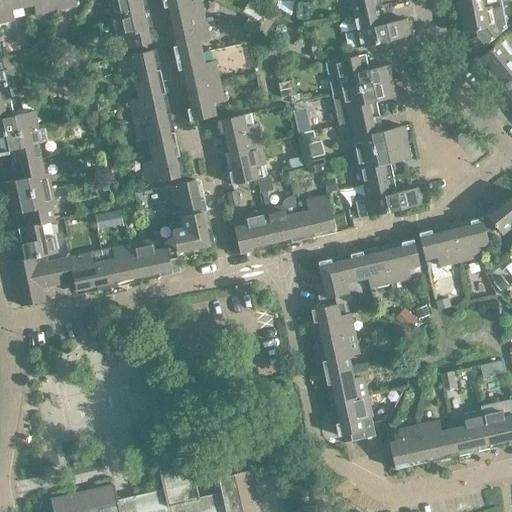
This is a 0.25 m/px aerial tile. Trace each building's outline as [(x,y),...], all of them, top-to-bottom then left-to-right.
[(0,0),(0,22),(15,19),(12,8),(23,6),(21,0),(0,0)] [(21,0),(23,6),(34,3),(36,14),(57,9),(54,0),(21,0)] [(54,0),(57,9),(77,5),(76,0),(54,0)] [(107,0),(111,17),(143,10),(140,0),(107,0)] [(191,0),(164,0),(166,7),(171,6),(175,26),(207,20),(202,0),(192,0),(191,0)] [(352,0),(355,15),(383,9),(381,0),(348,0),(348,1),(352,0)] [(505,28),(499,0),(460,0),(456,1),(462,32),(463,32),(465,41),(474,53),(505,28)] [(387,24),(383,9),(355,15),(358,30),(355,31),(359,47),(412,35),(408,19),(387,24)] [(143,10),(111,17),(116,37),(126,35),(128,47),(154,41),(152,28),(147,29),(143,10)] [(207,20),(175,26),(178,45),(174,46),(176,58),(203,53),(201,40),(211,39),(207,20)] [(481,65),(498,85),(511,73),(511,48),(505,39),(477,60),(481,65)] [(0,102),(11,100),(4,68),(0,48),(0,102)] [(155,70),(151,50),(119,57),(124,78),(134,76),(136,86),(162,80),(160,69),(155,70)] [(176,58),(177,65),(179,72),(183,71),(187,89),(220,83),(216,61),(205,63),(203,53),(176,58)] [(373,86),(383,84),(392,82),(389,67),(369,72),(366,56),(326,65),(333,96),(373,86)] [(511,73),(498,85),(511,102),(511,73)] [(128,100),(133,120),(165,112),(162,95),(165,94),(162,80),(136,86),(139,97),(128,100)] [(392,82),(383,84),(373,86),(333,96),(340,126),(350,124),(380,117),(376,103),(396,98),(392,82)] [(191,110),(187,110),(190,123),(216,117),(213,105),(224,103),(220,83),(187,89),(191,110)] [(291,83),(279,85),(282,100),(294,98),(291,83)] [(0,134),(28,129),(27,128),(38,126),(35,110),(13,114),(11,100),(0,102),(0,134)] [(165,112),(133,120),(137,140),(147,138),(150,148),(176,142),(174,133),(170,134),(165,112)] [(218,123),(220,135),(224,135),(228,153),(260,146),(256,126),(253,126),(250,115),(218,123)] [(354,156),(407,144),(403,129),(394,131),(383,134),(380,117),(350,124),(354,139),(350,140),(354,156)] [(27,128),(28,129),(0,134),(0,151),(9,149),(12,164),(41,158),(38,143),(41,143),(38,126),(27,128)] [(147,182),(159,179),(179,175),(176,158),(179,157),(176,142),(150,148),(152,159),(142,162),(147,182)] [(361,171),(365,186),(393,179),(390,165),(410,160),(407,144),(354,156),(357,172),(361,171)] [(260,146),(228,153),(232,172),(229,173),(232,186),(258,180),(255,169),(265,166),(260,146)] [(0,182),(0,198),(51,188),(48,172),(44,173),(41,158),(12,164),(15,179),(0,182)] [(302,158),(290,161),(292,167),(304,164),(302,158)] [(397,195),(393,179),(365,186),(368,201),(364,202),(368,218),(411,208),(420,206),(417,190),(397,195)] [(195,181),(192,182),(163,188),(168,209),(179,207),(181,218),(200,214),(206,212),(204,200),(200,201),(195,181)] [(24,226),(40,223),(54,220),(50,205),(54,204),(51,188),(0,198),(0,209),(1,215),(21,211),(24,226)] [(226,194),(230,208),(238,206),(235,192),(226,194)] [(264,212),(271,244),(290,239),(291,243),(303,241),(297,215),(293,197),(288,199),(285,201),(284,202),(283,204),(283,206),(284,208),(264,212)] [(297,215),(303,241),(315,238),(314,234),(333,230),(326,198),(305,203),(308,212),(297,215)] [(510,229),(511,231),(511,199),(488,218),(497,229),(502,235),(510,229)] [(234,229),(240,255),(253,252),(252,248),(271,244),(264,212),(244,217),(246,227),(234,229)] [(200,214),(181,218),(184,229),(173,231),(178,252),(214,245),(211,232),(207,233),(205,225),(203,226),(200,214)] [(471,227),(451,231),(459,264),(479,259),(477,249),(489,245),(487,238),(497,229),(488,218),(470,223),(471,227)] [(43,237),(40,223),(24,226),(18,227),(24,257),(10,260),(13,272),(37,268),(37,263),(47,261),(45,254),(56,252),(53,235),(43,237)] [(459,264),(451,231),(432,235),(431,233),(419,235),(425,261),(437,259),(439,268),(459,264)] [(132,243),(139,276),(158,272),(159,277),(179,273),(177,258),(169,260),(166,248),(155,250),(153,239),(132,243)] [(402,248),(382,253),(390,285),(410,280),(408,270),(419,267),(413,241),(401,244),(402,248)] [(119,280),(139,276),(132,243),(112,247),(112,249),(102,251),(108,286),(120,284),(119,280)] [(59,258),(63,282),(74,280),(75,289),(95,284),(96,289),(108,286),(102,251),(90,253),(90,252),(59,258)] [(362,253),(349,256),(356,282),(367,279),(370,289),(390,285),(382,253),(363,257),(362,253)] [(319,301),(325,300),(348,295),(345,284),(356,282),(349,256),(338,258),(339,263),(332,265),(331,260),(318,263),(323,285),(316,287),(319,301)] [(52,284),(63,282),(59,258),(48,261),(52,284)] [(41,287),(52,284),(48,261),(47,261),(37,263),(37,268),(40,279),(41,287)] [(37,268),(13,272),(15,284),(40,279),(37,268)] [(15,284),(18,295),(42,290),(41,287),(40,279),(15,284)] [(42,290),(18,295),(20,306),(44,300),(42,290)] [(317,322),(321,342),(354,335),(349,315),(339,317),(336,305),(310,312),(313,323),(317,322)] [(354,335),(321,342),(325,362),(321,363),(324,374),(350,369),(348,358),(358,356),(354,335)] [(118,359),(133,356),(130,344),(115,348),(118,359)] [(331,385),(335,405),(367,398),(363,378),(352,380),(350,369),(324,374),(326,386),(331,385)] [(367,398),(335,405),(339,424),(334,425),(337,438),(349,435),(350,442),(374,437),(370,418),(371,418),(367,398)] [(501,410),(481,414),(487,446),(507,442),(508,446),(511,445),(511,417),(503,419),(501,410)] [(452,431),(457,457),(469,454),(468,450),(487,446),(481,414),(460,418),(463,429),(452,431)] [(205,425),(207,431),(208,436),(224,433),(223,427),(222,422),(205,425)] [(439,423),(418,428),(425,460),(445,456),(446,459),(457,457),(452,431),(441,433),(439,423)] [(381,446),(384,461),(392,459),(394,471),(407,468),(406,464),(425,460),(418,428),(398,432),(400,442),(381,446)] [(189,451),(159,458),(157,458),(165,490),(118,500),(115,485),(52,500),(54,511),(261,511),(252,469),(219,477),(223,492),(200,497),(189,451)]
